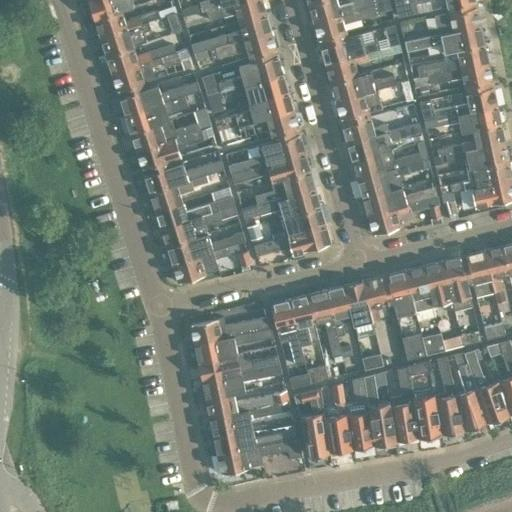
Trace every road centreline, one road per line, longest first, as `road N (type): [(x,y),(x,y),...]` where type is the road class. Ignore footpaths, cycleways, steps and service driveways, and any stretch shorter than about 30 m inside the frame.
road 1 (residential): [(159,300),(196,487),(210,500),(429,462),(511,437)]
road 2 (residential): [(66,0),(159,300)]
road 3 (residential): [(285,0),(359,259)]
road 4 (residential): [(159,300),(359,259)]
road 5 (residential): [(359,259),(511,219)]
